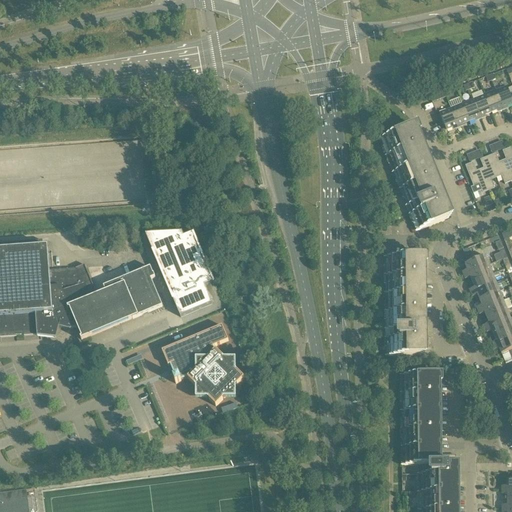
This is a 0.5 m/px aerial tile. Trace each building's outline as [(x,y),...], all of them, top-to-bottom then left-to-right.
[(511,99),(507,87),(496,91),(503,110),(506,109),(506,107),(511,104),(511,99)] [(496,91),(485,96),(491,113),(499,110),(500,112),(503,110),(496,91)] [(445,92),(431,98),(433,103),(447,97),(445,92)] [(485,96),(474,100),(481,119),(484,118),(483,116),(491,113),(485,96)] [(474,100),(462,105),(469,122),(477,119),(478,120),(481,119),(474,100)] [(462,105),(451,109),(459,128),(462,127),(461,125),(469,122),(462,105)] [(451,109),(440,114),(447,131),(455,127),(456,129),(459,128),(451,109)] [(431,187),(414,144),(408,128),(382,139),(419,232),(445,221),(439,206),(446,204),(446,203),(438,184),(431,187)] [(511,150),(511,148),(503,151),(506,160),(503,161),(511,182),(511,181),(511,150)] [(496,154),(488,157),(497,178),(502,176),(505,185),(511,182),(503,161),(500,162),(496,154)] [(488,157),(480,160),(484,169),(481,170),(489,191),(495,189),(491,180),(497,178),(488,157)] [(474,163),(465,166),(474,187),(471,188),(474,194),(482,191),(483,193),(489,191),(481,170),(477,171),(474,163)] [(181,318),(212,305),(205,287),(212,283),(213,285),(215,284),(193,234),(183,238),(182,233),(146,236),(152,251),(151,252),(173,302),(174,302),(181,318)] [(163,308),(151,281),(155,279),(154,275),(153,275),(150,268),(104,288),(106,293),(97,296),(85,266),(76,270),(50,272),(48,248),(43,249),(43,241),(0,244),(0,337),(16,336),(16,335),(24,335),(24,336),(37,335),(37,338),(56,340),(59,328),(68,330),(70,330),(71,330),(77,327),(81,335),(82,339),(81,340),(82,341),(133,320),(163,308)] [(501,242),(496,244),(499,251),(504,249),(501,242)] [(465,257),(471,255),(468,248),(463,251),(465,257)] [(468,270),(463,272),(464,276),(489,266),(486,256),(465,265),(468,270)] [(416,335),(415,257),(387,258),(388,357),(416,357),(416,341),(423,341),(423,335),(416,335)] [(489,266),(464,276),(465,280),(471,277),(473,283),(493,275),(489,266)] [(475,288),(470,290),(471,294),(497,284),(493,275),(473,283),(475,288)] [(497,284),(471,294),(473,297),(478,295),(480,301),(500,293),(497,284)] [(482,306),(477,308),(478,312),(504,302),(500,293),(480,301),(482,306)] [(504,302),(478,312),(480,315),(485,313),(487,319),(507,311),(504,302)] [(489,324),(484,326),(486,330),(511,319),(507,311),(487,319),(489,324)] [(511,322),(511,319),(486,330),(487,333),(492,331),(494,336),(511,329),(511,322)] [(222,327),(162,352),(168,367),(170,366),(176,378),(174,379),(176,385),(181,382),(188,379),(216,407),(244,379),(236,371),(240,369),(233,353),(231,354),(231,352),(232,351),(230,345),(229,345),(227,342),(228,342),(222,327)] [(497,342),(491,344),(493,347),(511,339),(511,329),(494,336),(497,342)] [(511,339),(493,347),(494,351),(499,349),(502,354),(503,354),(509,352),(511,350),(511,339)] [(506,361),(494,366),(497,372),(511,366),(509,363),(511,361),(511,359),(509,352),(503,354),(506,361)] [(250,368),(244,356),(239,358),(245,371),(250,368)] [(448,511),(448,465),(432,466),(431,375),(403,375),(404,466),(420,466),(420,511),(448,511)] [(236,404),(221,409),(223,414),(238,409),(236,404)] [(507,487),(502,487),(502,490),(511,490),(511,480),(507,480),(507,487)] [(0,511),(28,511),(26,490),(0,493),(0,511)] [(511,490),(502,490),(502,494),(508,494),(508,500),(511,499),(511,490)] [(508,506),(502,506),(502,510),(511,509),(511,499),(508,500),(508,506)]
